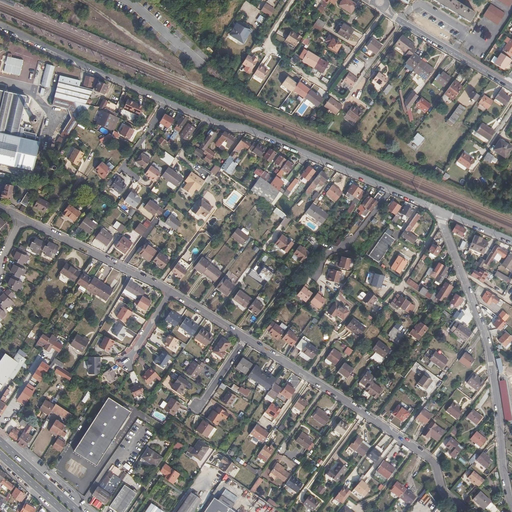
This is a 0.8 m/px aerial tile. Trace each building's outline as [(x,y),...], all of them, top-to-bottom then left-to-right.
[(324,9),(329,1),(330,0),(320,0),(319,3),(322,5),(318,11),(321,13),(324,9)] [(357,4),(350,0),(342,0),(339,5),(351,13),(357,4)] [(453,0),(433,0),(442,6),(460,17),(469,22),(475,13),(453,0)] [(275,10),(265,3),(260,10),(270,17),(275,10)] [(171,12),(161,4),(159,6),(169,14),(171,12)] [(505,13),(490,4),(483,15),(498,24),(505,13)] [(265,18),(260,15),(256,20),(262,23),(265,18)] [(314,24),(321,28),(323,28),(326,24),(317,19),(314,24)] [(250,31),(237,22),(229,35),(242,43),(250,31)] [(354,30),(344,24),(338,33),(348,39),(354,30)] [(297,35),(291,31),(285,40),(296,46),(302,37),(298,34),(297,35)] [(337,40),(329,35),(326,41),(330,44),(328,47),(337,51),(341,44),(336,41),(337,40)] [(395,44),(407,53),(406,55),(409,58),(412,54),(413,53),(416,49),(412,46),(414,45),(408,41),(401,36),(395,44)] [(382,45),(373,39),(367,47),(376,53),(382,45)] [(511,39),(510,39),(502,50),(511,56),(511,54),(511,39)] [(302,60),(314,67),(319,58),(304,49),(300,57),(303,58),(302,60)] [(253,57),(247,53),(242,62),(251,68),(257,59),(256,59),(257,58),(254,56),(253,57)] [(511,59),(501,53),(494,64),(503,70),(506,65),(507,66),(511,59)] [(405,63),(414,70),(421,60),(412,54),(409,58),(405,63)] [(23,60),(7,56),(3,70),(19,74),(23,60)] [(329,64),(319,58),(314,67),(323,72),(329,64)] [(434,70),(421,60),(414,70),(413,72),(417,75),(418,73),(427,79),(434,70)] [(54,66),(47,63),(42,85),(49,87),(54,66)] [(268,69),(259,64),(253,73),(262,78),(268,69)] [(451,76),(444,70),(442,73),(437,79),(445,85),(451,76)] [(358,79),(349,72),(343,80),(352,87),(358,79)] [(373,79),(383,86),(388,80),(382,75),(378,72),(373,79)] [(293,80),(287,75),(281,84),(291,92),(292,90),(296,84),(293,81),(293,80)] [(81,120),(90,105),(89,105),(86,104),(89,99),(93,90),(83,87),(79,86),(80,80),(60,76),(53,105),(68,108),(71,117),(63,131),(67,134),(65,137),(68,139),(81,120)] [(99,79),(86,76),(83,87),(93,90),(99,79)] [(460,82),(456,79),(447,90),(455,96),(465,84),(461,81),(460,82)] [(298,81),(296,84),(292,90),(303,98),(309,89),(298,81)] [(108,86),(99,82),(95,90),(105,94),(108,86)] [(392,87),(388,84),(383,91),(386,94),(392,87)] [(506,93),(501,89),(495,98),(505,106),(510,99),(505,95),(506,93)] [(26,96),(0,90),(0,163),(32,171),(39,141),(34,140),(36,134),(23,130),(23,128),(19,127),(26,96)] [(419,95),(413,90),(405,100),(408,109),(419,95)] [(479,95),(472,91),(469,96),(476,101),(479,95)] [(493,101),(484,95),(478,103),(487,109),(493,101)] [(427,111),(432,103),(422,96),(417,103),(427,111)] [(338,103),(330,97),(324,105),(335,114),(342,105),(338,102),(338,103)] [(109,101),(105,99),(100,107),(104,109),(109,102),(109,101)] [(138,104),(128,99),(124,109),(140,116),(143,108),(138,105),(138,104)] [(465,108),(460,104),(448,119),(453,122),(454,123),(465,108)] [(360,109),(358,110),(357,109),(352,105),(347,112),(356,121),(363,112),(360,109)] [(116,117),(102,112),(97,123),(111,129),(116,117)] [(165,112),(159,122),(169,127),(174,118),(165,112)] [(34,115),(33,115),(32,115),(31,116),(29,117),(29,119),(29,120),(30,122),(31,123),(32,123),(34,123),(35,123),(37,122),(37,120),(37,119),(37,117),(36,116),(35,115),(34,115)] [(187,119),(182,116),(180,118),(178,121),(173,128),(174,129),(173,130),(174,131),(169,139),(171,140),(168,143),(170,144),(181,129),(180,128),(187,119)] [(488,127),(482,123),(477,131),(489,139),(495,130),(489,126),(488,127)] [(195,128),(188,124),(180,135),(187,139),(195,128)] [(134,130),(125,125),(120,134),(130,139),(134,130)] [(200,147),(205,151),(207,148),(208,147),(207,146),(215,134),(216,135),(220,129),(218,128),(215,132),(210,130),(207,134),(205,137),(206,137),(202,143),(203,143),(200,147)] [(224,141),(229,133),(224,131),(215,143),(220,147),(224,141)] [(236,138),(229,133),(224,141),(228,144),(228,145),(230,146),(236,138)] [(417,133),(411,140),(418,146),(425,138),(417,133)] [(166,141),(161,138),(158,143),(162,146),(166,141)] [(242,138),(221,168),(230,174),(239,161),(237,159),(234,163),(232,161),(242,148),(243,149),(245,146),(247,148),(250,144),(242,138)] [(511,147),(500,139),(493,149),(505,157),(511,147)] [(257,144),(253,142),(249,148),(253,151),(252,151),(260,157),(266,149),(258,144),(257,144)] [(84,152),(76,147),(68,158),(76,164),(84,152)] [(197,163),(204,153),(197,148),(194,153),(199,156),(197,159),(198,160),(196,162),(197,163)] [(207,148),(205,151),(204,153),(207,155),(205,159),(210,162),(215,153),(207,148)] [(277,153),(270,148),(263,157),(270,162),(277,153)] [(153,156),(146,151),(141,153),(135,161),(144,169),(153,156)] [(474,159),(463,151),(457,160),(468,168),(474,159)] [(494,156),(487,152),(483,159),(490,163),(494,156)] [(172,161),(163,154),(160,159),(169,165),(172,161)] [(282,167),(287,161),(279,155),(274,162),(277,164),(276,165),(279,167),(280,166),(282,167)] [(287,161),(282,167),(280,170),(284,172),(285,171),(287,173),(293,165),(287,161)] [(111,170),(101,162),(95,169),(99,172),(101,174),(99,175),(104,179),(111,170)] [(160,172),(150,165),(144,173),(150,178),(153,181),(160,172)] [(216,175),(221,168),(217,165),(211,172),(216,175)] [(183,178),(167,167),(161,176),(176,187),(183,178)] [(264,172),(257,167),(254,172),(260,177),(264,172)] [(314,172),(310,169),(308,171),(306,170),(301,176),(308,181),(314,172)] [(204,181),(191,171),(184,181),(187,183),(182,188),(191,195),(195,189),(197,190),(204,181)] [(270,184),(273,180),(269,176),(270,175),(264,171),(264,172),(260,177),(251,189),(253,191),(260,196),(270,184)] [(321,171),(316,177),(312,183),(308,187),(312,190),(318,183),(322,186),(326,181),(325,181),(328,178),(325,176),(326,174),(321,171)] [(270,184),(277,190),(279,187),(283,182),(280,179),(282,176),(278,173),(277,173),(276,176),(273,180),(270,184)] [(124,183),(118,178),(115,182),(110,179),(108,182),(106,185),(120,195),(126,187),(123,184),(124,183)] [(13,186),(6,184),(4,192),(2,191),(1,197),(9,199),(13,186)] [(270,184),(260,196),(271,203),(279,191),(277,190),(270,184)] [(365,192),(352,184),(345,195),(348,197),(350,194),(356,198),(354,201),(350,208),(353,210),(365,192)] [(342,193),(332,185),(332,186),(329,189),(326,193),(335,201),(342,193)] [(312,190),(308,187),(304,193),(303,194),(307,197),(312,190)] [(33,196),(27,192),(21,202),(25,205),(24,207),(23,206),(20,210),(23,212),(33,196)] [(134,194),(131,192),(124,202),(134,209),(141,199),(138,197),(139,197),(135,193),(134,194)] [(378,193),(373,199),(361,215),(364,217),(370,210),(371,211),(382,196),(378,193)] [(361,215),(373,199),(369,196),(362,204),(360,205),(357,208),(360,210),(358,213),(361,215)] [(51,204),(39,198),(35,206),(46,212),(51,204)] [(212,209),(201,200),(192,213),(197,217),(200,214),(205,218),(212,209)] [(148,201),(143,209),(153,216),(155,213),(159,216),(163,211),(148,201)] [(401,206),(393,201),(392,202),(391,204),(390,203),(389,203),(386,207),(388,208),(395,214),(401,206)] [(329,215),(318,207),(312,203),(306,212),(311,216),(323,224),(329,215)] [(413,210),(403,204),(390,222),(394,224),(400,214),(403,216),(400,220),(405,222),(407,219),(408,219),(409,216),(413,210)] [(80,213),(69,205),(63,214),(66,216),(67,215),(74,221),(80,213)] [(131,208),(127,214),(129,215),(132,217),(136,212),(131,208)] [(280,210),(277,208),(276,208),(273,212),(284,219),(285,218),(287,215),(280,210)] [(420,216),(417,213),(405,230),(401,236),(406,239),(412,243),(413,244),(417,238),(409,232),(420,216)] [(180,224),(169,216),(164,223),(175,231),(180,224)] [(92,223),(86,218),(79,227),(90,234),(96,226),(92,223)] [(289,221),(285,218),(284,219),(280,224),(284,227),(289,221)] [(125,226),(117,220),(112,226),(117,229),(116,230),(121,233),(125,226)] [(465,229),(456,224),(452,231),(462,237),(464,233),(463,233),(465,229)] [(240,230),(237,227),(230,236),(243,245),(249,237),(247,235),(240,230)] [(146,230),(142,228),(137,235),(141,237),(146,230)] [(113,237),(102,230),(96,238),(107,246),(113,237)] [(394,240),(384,233),(369,256),(379,263),(394,240)] [(287,239),(282,235),(275,243),(287,252),(293,244),(287,239)] [(482,238),(474,235),(469,246),(483,252),(487,243),(481,240),(482,238)] [(343,239),(340,237),(334,245),(337,246),(339,244),(343,239)] [(131,245),(121,238),(114,249),(124,255),(131,245)] [(38,241),(35,240),(34,243),(32,242),(29,248),(32,249),(31,251),(38,254),(40,249),(43,251),(42,251),(45,253),(44,255),(53,259),(58,248),(55,246),(56,245),(52,244),(51,244),(48,243),(47,246),(45,245),(46,244),(42,243),(42,242),(39,240),(38,241)] [(436,247),(432,244),(428,251),(429,252),(431,253),(430,255),(432,257),(433,254),(436,256),(441,247),(437,245),(436,247)] [(485,260),(484,261),(486,263),(489,264),(493,257),(497,253),(501,255),(504,257),(508,251),(505,249),(504,251),(495,245),(485,260)] [(155,253),(145,246),(138,255),(148,262),(155,253)] [(308,254),(298,246),(292,255),(297,259),(296,261),(300,264),(308,254)] [(26,253),(19,249),(17,252),(15,256),(16,256),(15,259),(18,261),(17,263),(16,262),(15,266),(14,265),(12,269),(13,269),(11,272),(15,274),(14,276),(13,276),(12,279),(11,279),(9,282),(10,283),(9,286),(12,287),(11,289),(17,292),(18,289),(20,290),(23,283),(19,281),(20,279),(21,276),(23,276),(26,270),(23,268),(24,266),(23,265),(24,262),(26,263),(29,257),(25,255),(26,253)] [(170,259),(160,252),(154,260),(164,268),(170,259)] [(511,256),(508,255),(503,263),(511,268),(511,266),(511,254),(511,255),(511,256)] [(196,269),(203,259),(201,257),(193,267),(196,269)] [(336,267),(345,269),(348,270),(350,263),(351,259),(343,257),(342,257),(341,260),(340,263),(339,263),(337,262),(336,267)] [(408,262),(400,257),(393,268),(401,273),(408,262)] [(481,267),(484,261),(485,260),(480,257),(478,262),(475,260),(473,264),(481,267)] [(197,269),(202,273),(209,264),(210,263),(203,259),(196,269),(196,270),(197,269)] [(429,275),(435,278),(442,266),(445,262),(441,259),(438,263),(437,262),(429,275)] [(60,272),(67,277),(73,268),(66,264),(60,272)] [(188,272),(177,264),(172,271),(175,274),(174,275),(178,277),(178,276),(182,279),(188,272)] [(209,264),(202,273),(208,277),(209,276),(211,278),(217,270),(209,264)] [(264,266),(258,275),(268,281),(274,273),(264,266)] [(446,268),(442,266),(435,278),(434,280),(440,283),(447,273),(444,271),(446,268)] [(73,268),(67,277),(73,281),(79,272),(73,268)] [(341,272),(333,270),(331,269),(329,276),(328,276),(327,279),(327,280),(336,283),(338,284),(340,277),(341,272)] [(487,274),(479,269),(478,272),(474,270),(471,274),(482,281),(487,274)] [(217,270),(211,278),(215,281),(221,273),(217,270)] [(502,280),(506,282),(508,279),(496,272),(494,275),(502,280)] [(384,276),(374,273),(370,284),(380,288),(384,276)] [(76,283),(83,287),(89,278),(82,274),(76,283)] [(502,280),(494,275),(490,281),(494,283),(495,281),(499,284),(502,280)] [(96,294),(102,285),(96,281),(97,280),(94,277),(92,279),(86,289),(95,295),(96,294)] [(89,278),(83,287),(86,289),(92,279),(89,278)] [(234,286),(223,278),(215,289),(226,296),(234,286)] [(418,286),(408,279),(405,283),(415,290),(418,286)] [(436,294),(435,297),(440,300),(443,295),(446,297),(452,287),(444,282),(436,294)] [(102,285),(96,294),(106,300),(113,289),(103,283),(102,285)] [(131,294),(136,288),(128,283),(124,290),(131,294)] [(297,296),(303,300),(309,291),(307,290),(309,287),(305,285),(297,296)] [(131,294),(140,299),(142,296),(144,293),(136,288),(131,294)] [(247,296),(240,291),(233,299),(245,308),(252,300),(247,296)] [(309,291),(303,300),(306,302),(312,294),(309,291)] [(311,302),(318,308),(324,299),(321,296),(322,294),(319,291),(311,302)] [(378,298),(369,291),(366,295),(363,292),(361,293),(358,297),(362,300),(370,307),(378,298)] [(12,297),(7,292),(4,294),(1,297),(2,297),(0,298),(0,300),(2,302),(0,304),(0,303),(0,318),(1,319),(6,314),(3,310),(5,309),(7,306),(9,308),(14,303),(10,299),(12,297)] [(435,297),(436,294),(433,292),(431,295),(426,292),(424,295),(428,298),(432,301),(435,297)] [(498,299),(486,292),(482,298),(485,299),(484,301),(489,304),(490,302),(495,305),(498,299)] [(400,296),(397,294),(390,305),(397,309),(399,307),(409,313),(414,305),(400,296)] [(462,298),(455,294),(450,302),(457,306),(458,304),(460,305),(463,299),(462,299),(462,298)] [(142,296),(140,299),(136,306),(145,311),(150,303),(145,299),(146,298),(142,296)] [(263,306),(255,300),(254,301),(248,310),(253,314),(254,312),(257,315),(263,306)] [(349,312),(336,302),(329,313),(335,317),(337,314),(344,319),(349,312)] [(131,313),(122,308),(115,318),(124,323),(128,317),(129,318),(131,313)] [(465,310),(463,314),(461,317),(464,320),(469,312),(465,310)] [(177,316),(170,311),(164,320),(175,327),(181,317),(177,315),(177,316)] [(508,316),(502,311),(497,317),(498,318),(492,325),(497,329),(501,329),(505,324),(503,322),(508,316)] [(192,322),(186,318),(180,326),(190,333),(189,334),(193,336),(199,327),(195,324),(196,324),(192,321),(192,322)] [(365,328),(354,318),(347,327),(359,336),(365,328)] [(427,328),(420,322),(414,330),(413,329),(409,334),(418,340),(427,328)] [(126,328),(118,323),(116,327),(114,326),(112,328),(113,330),(111,334),(121,340),(124,335),(123,334),(126,328)] [(457,323),(452,330),(454,331),(453,332),(466,341),(472,332),(460,323),(459,324),(457,323)] [(284,331),(275,324),(269,333),(272,335),(273,336),(272,337),(277,341),(284,331)] [(404,335),(393,327),(388,333),(395,338),(393,341),(397,345),(402,338),(404,335)] [(199,341),(206,331),(202,328),(195,338),(199,341)] [(294,334),(288,330),(282,338),(288,342),(287,343),(291,346),(297,338),(293,335),(294,334)] [(199,341),(205,345),(212,334),(206,331),(199,341)] [(511,338),(505,332),(498,340),(505,346),(508,342),(511,338)] [(169,335),(169,334),(166,338),(167,339),(164,345),(172,350),(178,340),(169,335)] [(212,334),(205,345),(207,346),(214,336),(212,334)] [(37,344),(43,347),(49,339),(43,335),(37,344)] [(84,339),(76,335),(70,344),(82,352),(88,343),(83,340),(84,339)] [(49,339),(43,347),(50,351),(57,341),(58,339),(52,336),(50,339),(49,339)] [(60,336),(58,339),(57,341),(63,344),(66,340),(60,336)] [(114,341),(104,336),(98,348),(107,352),(111,345),(112,345),(114,341)] [(231,343),(223,338),(214,351),(223,358),(226,353),(225,352),(231,343)] [(305,341),(302,339),(296,347),(299,349),(305,341)] [(318,350),(305,341),(299,349),(312,358),(318,350)] [(388,349),(377,341),(371,349),(376,352),(377,351),(383,356),(388,349)] [(353,350),(348,347),(344,352),(349,356),(353,350)] [(511,357),(500,347),(499,349),(510,359),(511,357)] [(342,355),(333,349),(327,358),(333,362),(336,364),(342,355)] [(171,356),(163,351),(161,355),(160,358),(158,357),(155,363),(164,368),(171,356)] [(448,360),(436,351),(430,359),(442,368),(448,360)] [(13,359),(0,377),(0,388),(9,377),(14,380),(27,359),(17,352),(13,359)] [(474,358),(465,352),(459,360),(468,367),(470,364),(471,365),(473,362),(472,361),(474,358)] [(0,377),(13,359),(5,354),(0,361),(0,377)] [(101,357),(89,357),(89,360),(88,360),(88,368),(89,368),(89,375),(98,375),(100,373),(100,370),(99,370),(99,365),(100,365),(100,362),(101,361),(101,357)] [(247,360),(243,357),(236,369),(245,375),(252,366),(246,362),(247,360)] [(52,362),(54,364),(55,364),(62,368),(62,367),(64,365),(54,359),(52,362)] [(201,361),(199,360),(197,363),(194,361),(187,373),(196,379),(206,364),(201,361)] [(352,368),(344,362),(337,370),(345,377),(352,368)] [(52,370),(61,376),(64,370),(62,368),(55,364),(52,370)] [(159,375),(151,367),(148,370),(149,371),(142,377),(150,385),(159,375)] [(247,377),(269,392),(275,382),(270,378),(269,379),(259,372),(260,371),(254,367),(247,377)] [(118,378),(111,368),(102,374),(110,384),(118,378)] [(73,375),(64,370),(61,376),(69,381),(73,375)] [(259,372),(269,379),(270,378),(260,371),(259,372)] [(359,381),(366,386),(370,380),(373,376),(366,371),(359,381)] [(478,377),(474,373),(467,382),(478,391),(484,383),(477,378),(478,377)] [(432,380),(424,374),(417,383),(422,387),(426,389),(432,380)] [(189,382),(180,376),(172,387),(181,393),(189,382)] [(280,393),(282,390),(277,387),(278,386),(281,381),(277,379),(276,380),(275,382),(269,392),(267,394),(275,399),(280,393)] [(370,380),(366,386),(363,389),(375,398),(382,389),(370,380)] [(511,419),(505,380),(499,381),(506,420),(511,419)] [(145,392),(140,382),(130,388),(135,397),(145,392)] [(191,384),(189,382),(181,393),(183,395),(191,384)] [(282,390),(280,393),(290,400),(296,390),(292,388),(291,387),(292,386),(288,383),(288,385),(286,384),(283,389),(282,390)] [(35,390),(27,384),(25,388),(32,394),(35,390)] [(236,392),(239,387),(234,384),(231,388),(236,392)] [(32,394),(25,388),(17,400),(25,406),(32,394)] [(249,392),(242,388),(239,392),(246,396),(249,392)] [(10,391),(7,389),(0,399),(0,412),(6,405),(3,403),(5,400),(4,399),(10,391)] [(96,393),(93,391),(91,393),(88,391),(82,401),(85,403),(89,396),(93,398),(96,393)] [(221,401),(228,405),(235,395),(228,391),(221,401)] [(275,399),(267,394),(265,397),(273,403),(275,399)] [(236,396),(235,395),(228,405),(229,406),(236,396)] [(130,411),(108,397),(73,450),(96,465),(130,411)] [(167,411),(175,399),(172,397),(164,409),(167,411)] [(309,403),(301,397),(294,407),(302,412),(309,403)] [(167,411),(173,415),(181,404),(175,399),(167,411)] [(48,415),(50,413),(55,404),(57,401),(55,400),(52,400),(50,403),(45,400),(40,409),(48,415)] [(464,410),(453,402),(446,411),(457,419),(464,410)] [(72,414),(55,404),(50,413),(52,414),(54,412),(65,419),(64,420),(65,421),(64,423),(66,424),(69,420),(72,414)] [(8,407),(6,405),(0,412),(0,414),(2,416),(8,407)] [(408,412),(399,405),(393,413),(403,420),(405,417),(408,412)] [(225,411),(219,407),(216,412),(213,410),(207,418),(217,424),(222,416),(226,418),(229,414),(225,411)] [(432,416),(423,409),(415,419),(425,426),(432,416)] [(481,417),(472,410),(466,417),(475,424),(481,417)] [(327,417),(319,411),(314,418),(325,426),(330,420),(327,417)] [(213,426),(203,419),(196,430),(206,436),(208,433),(213,426)] [(71,422),(69,420),(66,424),(65,426),(62,430),(65,432),(71,422)] [(59,435),(60,434),(62,431),(62,430),(65,426),(57,421),(51,430),(57,434),(59,435)] [(334,430),(336,432),(342,423),(340,422),(334,430)] [(444,431),(431,422),(422,434),(428,438),(430,435),(437,440),(444,431)] [(342,423),(336,432),(342,436),(348,428),(342,423)] [(21,435),(17,441),(16,442),(18,444),(19,444),(25,448),(33,437),(27,432),(28,431),(29,431),(32,426),(30,425),(29,424),(28,426),(21,435)] [(269,434),(257,425),(251,434),(263,442),(269,434)] [(8,435),(17,441),(21,435),(18,433),(19,432),(16,430),(15,431),(13,429),(8,435)] [(486,440),(476,432),(471,439),(476,443),(480,447),(486,440)] [(309,440),(302,434),(296,441),(307,449),(313,442),(309,440)] [(366,443),(358,437),(356,439),(355,438),(349,446),(355,450),(353,453),(357,456),(359,453),(363,457),(369,449),(364,445),(366,443)] [(62,442),(57,439),(52,446),(60,451),(65,443),(64,443),(65,442),(63,441),(62,442)] [(209,446),(199,439),(193,447),(190,445),(185,453),(191,457),(193,454),(196,456),(200,459),(209,446)] [(458,445),(451,439),(445,446),(449,449),(446,453),(454,459),(460,452),(456,448),(458,445)] [(274,450),(266,444),(260,452),(268,458),(274,450)] [(163,459),(149,449),(143,458),(157,468),(163,459)] [(382,454),(374,449),(368,457),(375,463),(382,454)] [(482,452),(479,456),(476,460),(486,469),(492,462),(487,458),(485,456),(486,455),(482,452)] [(473,463),(476,460),(479,456),(476,454),(473,458),(472,457),(469,462),(472,464),(473,463)] [(219,470),(225,474),(227,475),(235,465),(223,457),(219,462),(223,464),(219,470)] [(395,470),(383,461),(376,470),(388,479),(395,470)] [(346,469),(338,463),(332,472),(330,471),(326,476),(336,483),(346,469)] [(168,466),(165,464),(160,471),(166,476),(164,479),(172,484),(179,474),(168,466)] [(247,464),(245,468),(258,475),(260,471),(247,464)] [(283,470),(276,465),(270,472),(283,481),(288,474),(283,470)] [(225,474),(219,470),(215,476),(221,480),(225,474)] [(106,485),(114,475),(109,471),(102,482),(106,485)] [(484,480),(474,471),(468,477),(478,487),(482,483),(484,480)] [(120,479),(114,475),(106,485),(103,490),(97,498),(106,504),(127,475),(124,473),(120,479)] [(285,483),(287,485),(294,476),(292,475),(285,483)] [(287,485),(293,489),(300,481),(294,476),(287,485)] [(14,485),(4,478),(0,483),(0,488),(3,485),(4,484),(5,485),(12,489),(14,485)] [(368,485),(361,480),(354,489),(361,494),(362,493),(365,496),(370,489),(368,486),(368,485)] [(300,481),(293,489),(297,492),(303,483),(300,481)] [(390,489),(400,497),(406,488),(403,486),(404,485),(400,482),(399,483),(396,481),(390,489)] [(257,485),(253,482),(248,489),(252,492),(257,485)] [(127,487),(125,485),(110,507),(116,511),(124,511),(137,494),(136,494),(137,493),(138,493),(138,492),(134,490),(132,489),(133,489),(128,485),(127,487)] [(354,489),(349,485),(347,487),(344,485),(336,495),(342,500),(343,499),(345,500),(348,497),(354,489)] [(97,498),(103,490),(101,488),(99,486),(93,495),(97,498)] [(25,496),(16,488),(12,495),(20,502),(24,498),(25,499),(26,498),(25,497),(25,496)] [(408,491),(406,488),(400,497),(409,504),(415,496),(413,494),(414,493),(409,490),(408,491)] [(236,500),(223,491),(217,501),(213,499),(211,501),(210,500),(206,505),(208,506),(203,511),(232,511),(230,510),(236,500)] [(491,501),(480,491),(473,500),(484,510),(491,501)] [(201,501),(190,493),(176,511),(194,511),(195,511),(195,510),(201,501)] [(319,503),(309,495),(303,503),(313,511),(319,503)] [(25,503),(21,511),(20,511),(33,511),(36,509),(25,503)] [(164,511),(150,503),(144,511),(164,511)]
